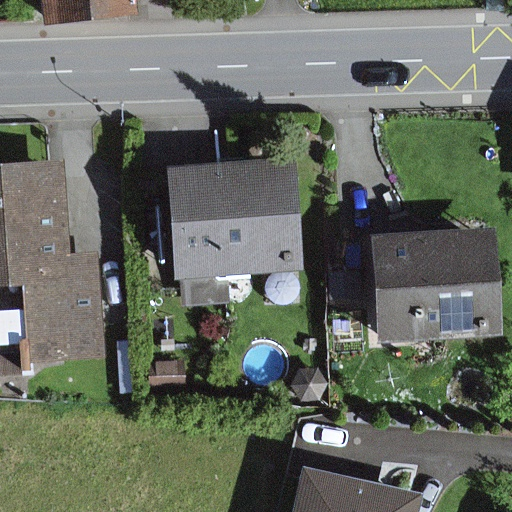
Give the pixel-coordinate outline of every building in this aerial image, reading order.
[(33,0),(35,26),(147,19),(146,0),(33,0)] [(80,152),(0,161),(0,365),(106,352),(80,152)] [(297,165),(159,174),(166,278),(304,269),(297,165)] [(494,221),(360,237),(372,336),(506,320),(494,221)] [(299,469),(294,491),(290,511),(424,511),(428,493),(299,469)]
